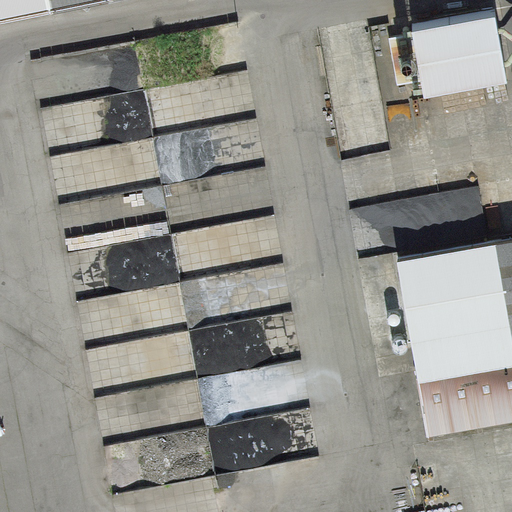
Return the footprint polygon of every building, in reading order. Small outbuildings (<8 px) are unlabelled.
[(0,0),(0,22),(103,0),(0,0)] [(493,15),(407,31),(420,99),(505,84),(503,75),(493,15)] [(155,135),(150,103),(138,105),(143,136),(155,135)] [(61,158),(84,341),(101,339),(97,306),(111,304),(112,316),(100,311),(101,322),(118,320),(125,303),(113,298),(139,295),(112,285),(140,282),(138,266),(133,279),(128,280),(122,232),(116,247),(110,202),(106,203),(104,181),(108,181),(74,167),(69,179),(66,160),(61,158)] [(511,243),(392,262),(429,443),(511,430),(511,243)]
